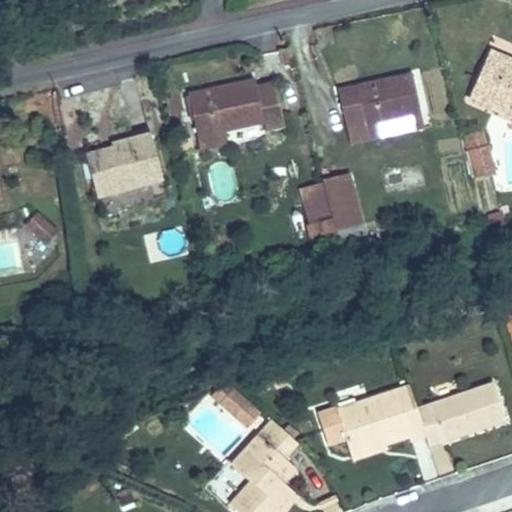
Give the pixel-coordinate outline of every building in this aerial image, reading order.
[(511,118),(511,63),(491,54),(471,99),(511,118)] [(347,96),(367,93),(373,118),(425,106),(414,64),(344,81),(347,96)] [(199,130),(259,116),(261,122),(284,117),(274,81),(252,86),(251,80),(189,95),(199,130)] [(98,193),(165,176),(152,128),(119,136),(118,145),(104,148),(103,142),(85,147),(98,193)] [(473,179),(488,175),(482,153),(467,157),(473,179)] [(215,204),(237,200),(231,164),(209,168),(215,204)] [(322,174),(334,223),(358,218),(347,168),(322,174)] [(43,246),(57,235),(37,212),(24,223),(43,246)] [(288,373),(292,389),(307,385),(302,369),(288,373)] [(284,393),(292,389),(288,373),(278,376),(284,393)] [(420,405),(430,434),(433,443),(508,419),(496,379),(420,405)] [(253,405),(227,381),(211,398),(238,421),(253,405)] [(420,405),(413,385),(342,408),(357,451),(411,434),(413,439),(430,434),(420,405)] [(253,405),(238,421),(248,431),(263,414),(253,405)] [(279,462),(296,444),(270,420),(225,469),(243,486),(224,507),(229,511),(280,511),(288,504),(274,491),(291,472),(279,462)]
